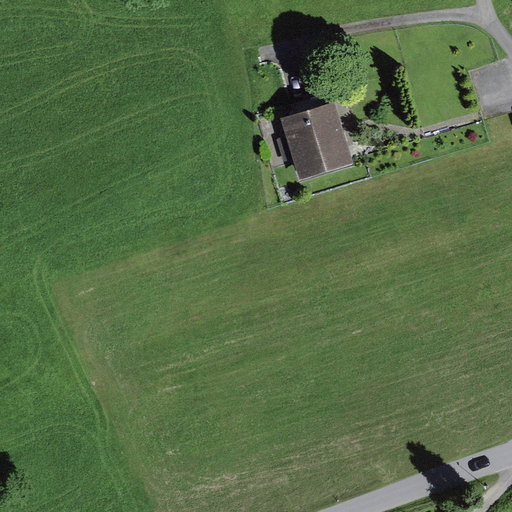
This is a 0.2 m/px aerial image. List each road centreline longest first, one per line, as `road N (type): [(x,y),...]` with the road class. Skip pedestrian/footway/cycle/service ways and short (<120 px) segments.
road 1 (track): [(488,23),(460,20),(276,48)]
road 2 (tertiary): [(350,511),(511,456)]
